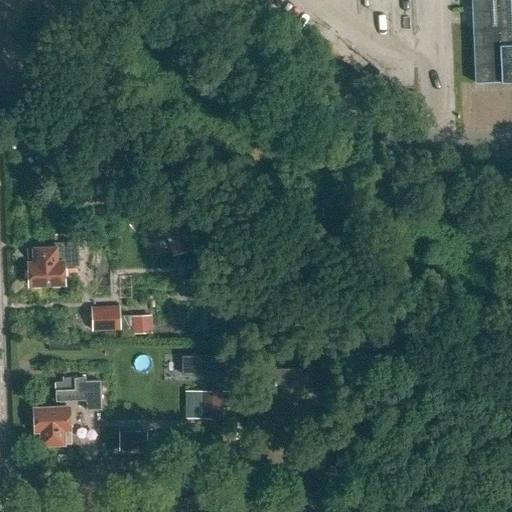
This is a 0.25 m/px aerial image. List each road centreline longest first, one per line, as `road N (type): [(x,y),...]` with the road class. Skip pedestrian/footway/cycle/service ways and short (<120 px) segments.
road 1 (unclassified): [(511,141),(426,145),(393,138),(204,0)]
road 2 (unknown): [(441,74),(303,0)]
